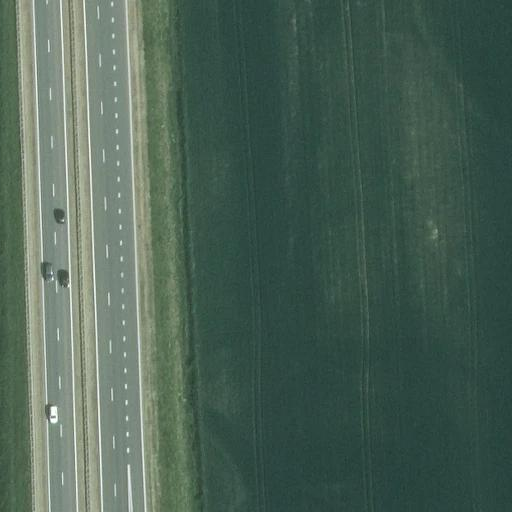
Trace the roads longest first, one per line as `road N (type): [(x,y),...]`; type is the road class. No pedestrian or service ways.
road 1 (trunk): [(45,0),(63,511)]
road 2 (trunk): [(113,465),(96,0)]
